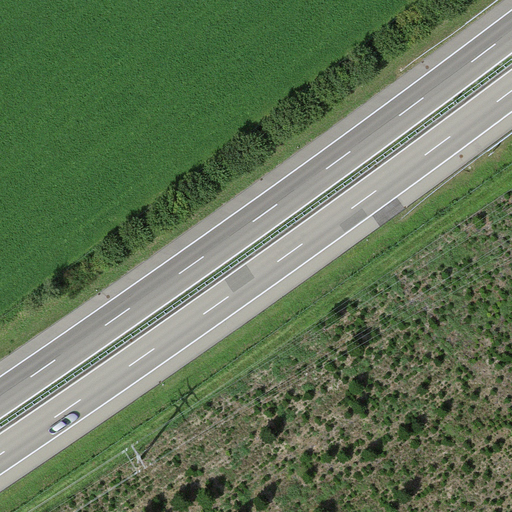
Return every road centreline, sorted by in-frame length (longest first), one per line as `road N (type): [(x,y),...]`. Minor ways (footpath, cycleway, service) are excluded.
road 1 (motorway): [(511,32),(0,399)]
road 2 (motorway): [(0,455),(511,91)]
